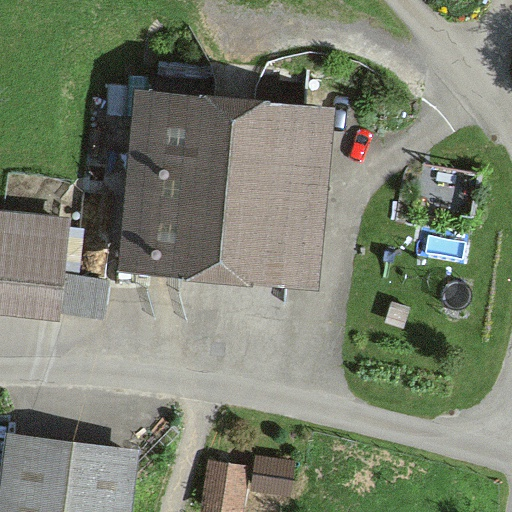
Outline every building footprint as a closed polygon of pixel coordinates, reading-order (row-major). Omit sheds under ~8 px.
[(323,116),(144,100),(129,261),(308,278),(323,116)] [(70,218),(0,210),(0,314),(60,321),(70,218)] [(131,511),(140,450),(3,433),(0,456),(0,511),(131,511)] [(292,461),(254,456),(250,488),(288,493),(292,461)] [(243,511),(249,464),(207,459),(200,511),(243,511)]
